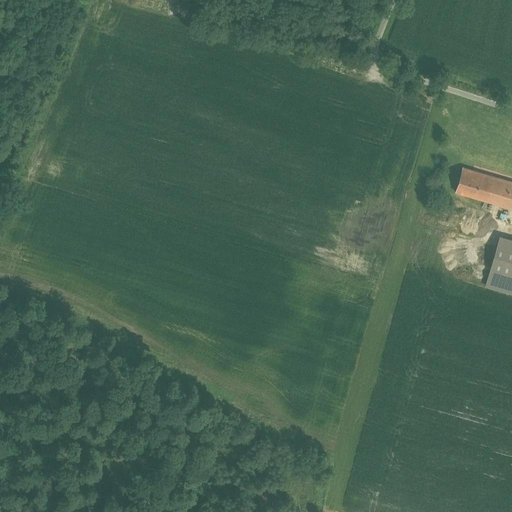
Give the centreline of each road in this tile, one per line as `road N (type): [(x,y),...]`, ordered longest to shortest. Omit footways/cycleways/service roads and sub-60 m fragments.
road 1 (unclassified): [(395,0),(371,67),(511,112)]
road 2 (track): [(0,156),(48,76),(79,0)]
